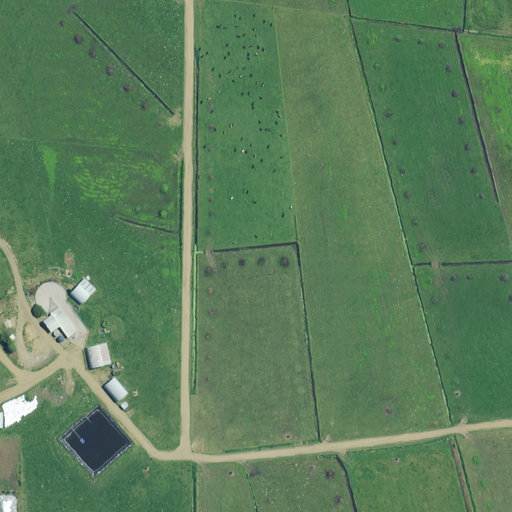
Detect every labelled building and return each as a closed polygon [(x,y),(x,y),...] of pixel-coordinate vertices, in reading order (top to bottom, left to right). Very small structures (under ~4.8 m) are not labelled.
[(96,289),(84,279),(70,294),(81,304),(96,289)] [(78,330),(60,307),(51,314),(52,315),(43,321),(51,332),(59,326),(68,338),(78,330)] [(17,338),(12,333),(7,337),(12,342),(17,338)] [(111,364),(106,343),(86,348),(91,369),(111,364)] [(127,394),(114,378),(104,386),(117,402),(127,394)]
